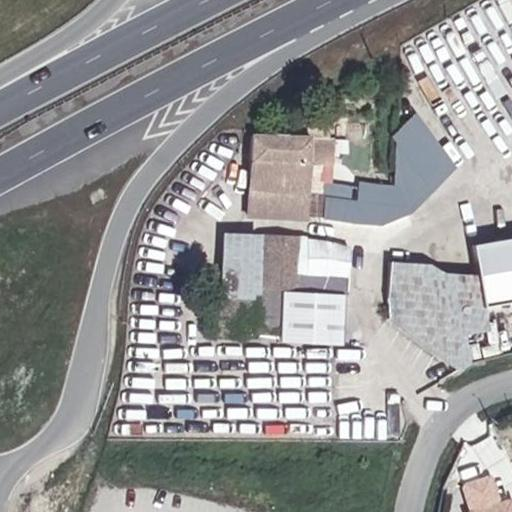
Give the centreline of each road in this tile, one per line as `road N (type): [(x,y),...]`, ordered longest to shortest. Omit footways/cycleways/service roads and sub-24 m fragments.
road 1 (trunk): [(0,467),(41,447),(78,406),(112,257),(141,191),(190,127),(285,51),(386,0)]
road 2 (trunk): [(0,174),(330,0)]
road 3 (unknown): [(445,418),(384,328),(382,261),(406,227),(455,205),(511,155)]
road 4 (trunk): [(202,0),(0,107)]
road 5 (residential): [(409,511),(433,425),(511,382)]
road 6 (trunk): [(115,0),(0,77)]
